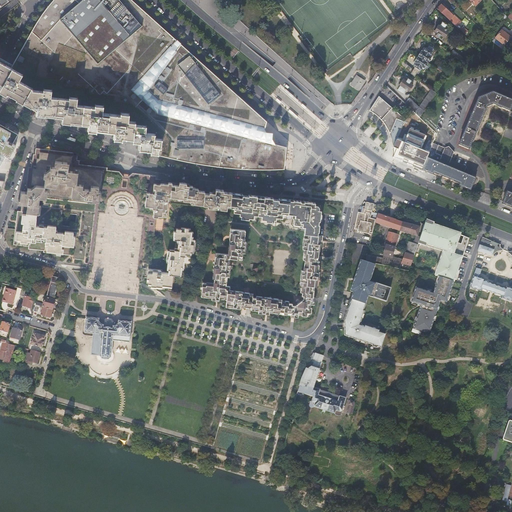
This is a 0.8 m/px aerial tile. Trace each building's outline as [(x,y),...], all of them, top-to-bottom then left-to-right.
[(176,144),(173,159),(191,162),(216,167),(228,168),(246,170),(256,171),(284,169),(285,169),(288,146),(252,134),(254,132),(256,133),(257,133),(258,133),(258,132),(259,132),(260,130),(260,129),(259,128),(259,127),(260,125),(261,126),(266,121),(132,0),(53,0),(39,18),(176,144)] [(442,2),(437,7),(446,16),(457,26),(461,22),(442,4),(444,3),(442,2)] [(176,144),(39,18),(35,25),(11,67),(12,68),(2,84),(1,84),(0,86),(0,91),(37,112),(36,116),(43,117),(62,119),(62,124),(88,127),(87,132),(113,135),(113,140),(139,143),(138,149),(150,150),(150,151),(150,153),(173,159),(176,144)] [(439,24),(435,30),(437,32),(436,34),(439,37),(441,34),(444,36),(448,30),(445,28),(448,24),(444,22),(441,26),(439,24)] [(468,31),(461,25),(458,28),(465,35),(468,31)] [(502,28),(495,37),(504,44),(511,35),(508,32),(508,33),(502,28)] [(418,55),(428,61),(432,56),(430,55),(432,51),(431,50),(434,46),(430,44),(427,48),(426,47),(424,51),(422,50),(418,55)] [(450,52),(463,62),(466,59),(459,54),(453,49),(450,52)] [(400,64),(415,76),(416,73),(419,69),(420,70),(423,66),(424,67),(428,61),(418,55),(415,61),(416,62),(414,66),(415,67),(414,69),(402,60),(400,64)] [(437,68),(449,75),(451,73),(439,65),(437,68)] [(357,74),(351,84),(359,89),(365,80),(357,74)] [(401,85),(398,89),(403,92),(406,88),(409,90),(413,84),(410,82),(412,80),(408,77),(406,80),(404,78),(400,84),(401,85)] [(419,113),(421,115),(437,93),(434,91),(419,113)] [(477,100),(459,145),(469,149),(487,106),(492,103),(510,111),(511,105),(511,99),(495,93),(494,92),(493,92),(492,92),(481,96),(479,97),(478,98),(477,100)] [(385,116),(392,108),(379,96),(372,107),(385,116)] [(411,96),(406,101),(416,110),(421,105),(411,96)] [(381,120),(385,116),(372,107),(370,110),(375,113),(377,115),(379,118),(381,120)] [(404,123),(405,121),(392,108),(385,116),(381,120),(382,121),(383,122),(385,125),(386,127),(387,128),(388,130),(389,131),(390,134),(396,120),(404,123)] [(421,118),(420,117),(414,111),(405,121),(404,123),(411,125),(413,126),(421,118)] [(427,159),(427,158),(433,145),(434,142),(438,134),(421,118),(413,126),(412,127),(422,131),(413,153),(423,157),(418,168),(422,170),(427,159)] [(393,146),(394,146),(399,134),(404,123),(396,120),(390,134),(390,135),(392,139),(392,140),(392,141),(393,143),(393,146)] [(0,150),(9,155),(16,144),(12,142),(8,135),(11,130),(8,128),(8,127),(0,123),(0,150)] [(402,146),(411,125),(404,123),(399,134),(394,146),(398,148),(399,145),(402,146)] [(439,162),(463,173),(466,166),(455,162),(451,160),(452,157),(454,152),(449,145),(446,147),(434,142),(433,145),(427,158),(439,162)] [(30,245),(30,247),(45,249),(45,250),(73,253),(73,257),(90,259),(95,205),(99,205),(103,169),(103,168),(99,168),(75,165),(76,154),(45,144),(40,151),(39,157),(36,157),(35,167),(33,167),(30,187),(27,187),(27,190),(21,190),(20,198),(18,197),(18,202),(22,202),(21,211),(19,210),(15,243),(30,245)] [(459,185),(468,189),(469,189),(470,189),(471,189),(471,188),(475,178),(463,173),(439,162),(427,158),(427,159),(422,170),(433,174),(434,172),(460,183),(459,185)] [(118,171),(103,169),(99,205),(102,206),(101,202),(105,195),(110,190),(111,189),(118,187),(119,187),(120,186),(120,183),(119,182),(119,179),(121,178),(121,176),(120,174),(119,174),(119,173),(118,171)] [(433,174),(459,185),(460,183),(434,172),(433,174)] [(131,174),(129,187),(130,188),(135,190),(137,193),(139,193),(138,194),(140,198),(141,201),(142,208),(142,211),(148,211),(148,215),(158,216),(159,215),(166,216),(168,202),(193,205),(194,203),(204,204),(205,192),(205,190),(199,189),(199,188),(195,187),(196,186),(193,186),(193,185),(161,181),(161,179),(154,178),(154,183),(147,182),(147,176),(137,175),(131,174)] [(220,206),(224,190),(218,190),(217,190),(217,192),(215,191),(213,205),(220,206)] [(231,191),(224,190),(220,206),(221,206),(221,208),(228,208),(228,207),(230,207),(231,191)] [(279,197),(231,191),(230,207),(231,207),(231,209),(234,209),(234,211),(236,211),(235,214),(242,215),(241,217),(243,217),(243,219),(251,220),(251,217),(256,217),(264,218),(268,219),(268,221),(276,222),(276,221),(277,221),(278,219),(284,219),(285,216),(294,217),(293,225),(295,229),(306,230),(303,246),(305,246),(303,261),(307,261),(307,265),(305,264),(304,274),(302,274),(301,281),(303,282),(302,285),(304,285),(303,289),(301,289),(301,293),(303,293),(302,297),(304,297),(303,299),(300,302),(297,301),(297,304),(295,306),(292,305),(292,304),(288,304),(289,302),(285,302),(285,304),(281,303),(282,302),(278,302),(279,300),(257,297),(257,299),(253,299),(253,296),(248,296),(248,297),(245,296),(246,293),(230,291),(230,287),(226,286),(226,283),(225,283),(225,280),(227,280),(227,277),(229,277),(230,269),(228,269),(230,258),(241,259),(241,256),(243,256),(244,252),(246,252),(247,245),(245,245),(246,234),(244,233),(245,230),(232,228),(231,239),(229,254),(219,252),(218,256),(216,256),(214,277),(216,277),(216,281),(215,281),(215,282),(207,281),(207,283),(204,282),(203,286),(202,285),(201,288),(203,288),(202,293),(206,294),(205,296),(216,298),(217,297),(220,297),(220,298),(228,299),(227,304),(231,305),(230,307),(238,308),(238,306),(248,307),(248,305),(252,305),(252,308),(256,308),(256,310),(279,313),(290,315),(290,314),(291,314),(291,312),(298,313),(298,315),(307,316),(307,312),(311,312),(312,308),(310,308),(312,298),(313,298),(314,291),(312,290),(313,287),(314,287),(316,287),(317,282),(318,276),(319,266),(316,266),(318,256),(319,249),(318,249),(319,246),(321,246),(322,241),(317,240),(321,210),(319,210),(319,205),(315,204),(315,202),(312,201),(299,200),(299,196),(295,196),(294,199),(282,197),(279,197)] [(504,204),(511,207),(511,205),(511,204),(511,193),(507,191),(503,201),(503,202),(503,203),(503,204),(504,204)] [(358,213),(354,229),(358,230),(358,232),(369,234),(370,233),(373,233),(376,222),(376,220),(371,218),(372,216),(374,204),(366,203),(365,207),(363,206),(361,213),(358,213)] [(376,220),(376,222),(387,226),(400,230),(402,221),(402,222),(396,220),(396,219),(378,214),(376,220)] [(402,221),(400,230),(418,236),(420,226),(402,221)] [(453,281),(454,281),(455,279),(456,279),(459,270),(458,270),(469,238),(425,223),(421,237),(418,243),(422,244),(423,242),(434,246),(434,247),(438,249),(438,248),(447,251),(446,252),(443,251),(440,259),(438,263),(439,264),(435,275),(437,276),(440,276),(453,281)] [(149,267),(147,279),(149,279),(149,282),(156,283),(156,286),(162,287),(162,285),(170,286),(170,281),(172,281),(173,273),(176,274),(176,272),(181,272),(182,265),(184,265),(184,262),(183,261),(183,259),(185,259),(185,254),(186,254),(186,251),(191,252),(192,249),(194,250),(194,244),(192,244),(194,233),(192,233),(192,229),(189,228),(189,225),(182,224),(182,226),(177,226),(176,234),(174,234),(174,237),(178,237),(177,241),(178,242),(179,243),(179,247),(175,246),(175,249),(170,248),(170,250),(168,249),(167,254),(168,255),(167,258),(166,261),(167,262),(167,263),(168,263),(167,268),(169,268),(169,271),(164,271),(164,270),(163,269),(162,269),(149,267)] [(146,228),(142,264),(146,265),(146,263),(150,263),(155,228),(148,227),(148,228),(146,228)] [(367,255),(366,261),(390,266),(392,257),(393,253),(395,247),(398,234),(389,232),(383,254),(384,254),(382,259),(367,255)] [(488,239),(483,237),(480,245),(478,251),(492,255),(494,250),(485,247),(488,239)] [(390,266),(406,270),(409,270),(410,265),(414,256),(405,253),(402,260),(392,257),(390,266)] [(351,299),(365,304),(368,295),(386,301),(390,287),(370,280),(375,264),(366,261),(361,259),(350,291),(354,292),(351,299)] [(11,265),(6,263),(5,268),(7,269),(5,274),(14,276),(16,271),(9,269),(11,265)] [(474,268),(472,273),(470,279),(472,280),(470,287),(481,291),(481,288),(490,291),(494,292),(504,296),(503,298),(511,300),(511,287),(511,288),(507,287),(506,289),(484,281),(484,279),(478,277),(480,273),(481,270),(476,268),(476,269),(474,268)] [(26,283),(28,274),(22,273),(20,282),(26,283)] [(52,279),(47,295),(54,297),(58,283),(55,282),(56,277),(48,274),(48,278),(52,279)] [(446,301),(453,281),(440,276),(439,280),(437,279),(436,284),(433,292),(416,286),(411,301),(422,305),(421,308),(420,307),(413,328),(425,332),(430,329),(440,299),(446,301)] [(6,287),(3,297),(4,298),(3,301),(12,304),(16,290),(6,287)] [(25,296),(23,305),(31,307),(33,298),(25,296)] [(43,306),(52,309),(55,299),(45,296),(42,306),(43,306)] [(344,334),(380,347),(384,333),(378,331),(378,330),(365,325),(364,326),(359,324),(364,311),(363,310),(365,304),(351,299),(350,303),(344,319),(344,334)] [(50,317),(52,309),(43,306),(41,314),(50,317)] [(86,316),(85,332),(93,333),(91,354),(99,355),(102,358),(102,359),(107,359),(110,357),(112,340),(129,342),(132,321),(119,320),(118,322),(117,324),(114,323),(114,321),(112,319),(106,318),(104,320),(104,322),(100,322),(99,320),(99,318),(86,316)] [(0,324),(0,334),(6,336),(10,323),(2,321),(1,325),(0,324)] [(13,328),(10,336),(19,339),(22,330),(13,328)] [(34,332),(29,349),(40,352),(43,342),(43,340),(45,336),(34,332)] [(0,360),(3,362),(8,343),(5,342),(0,340),(0,360)] [(9,364),(15,345),(8,343),(3,362),(9,364)] [(29,349),(28,352),(25,362),(30,363),(30,361),(33,362),(37,363),(40,352),(29,349)] [(322,361),(323,356),(314,353),(313,358),(322,361)] [(301,378),(297,391),(313,396),(312,401),(311,401),(309,405),(310,407),(312,407),(314,406),(322,409),(326,410),(334,413),(336,415),(338,415),(341,415),(346,398),(314,388),(322,361),(313,358),(312,362),(313,362),(312,363),(311,366),(309,367),(308,368),(307,367),(308,365),(307,365),(301,378)] [(511,420),(508,419),(507,419),(506,420),(505,420),(501,436),(500,436),(501,437),(502,438),(502,439),(511,441),(511,420)]
